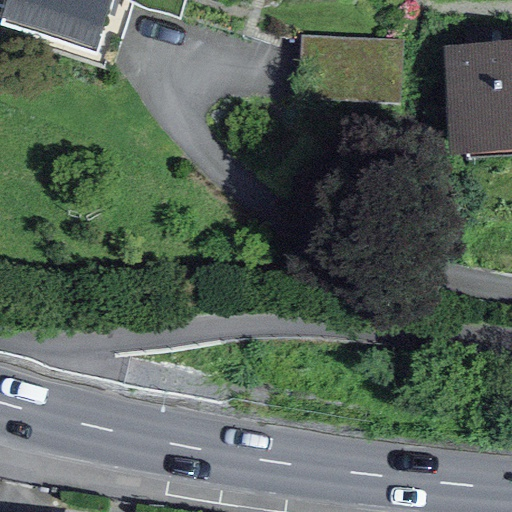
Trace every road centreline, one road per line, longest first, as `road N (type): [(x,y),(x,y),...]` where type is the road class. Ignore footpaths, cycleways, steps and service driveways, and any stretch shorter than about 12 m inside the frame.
road 1 (secondary): [(511,488),(195,448),(0,402)]
road 2 (residential): [(0,322),(105,340),(296,319),(511,341)]
